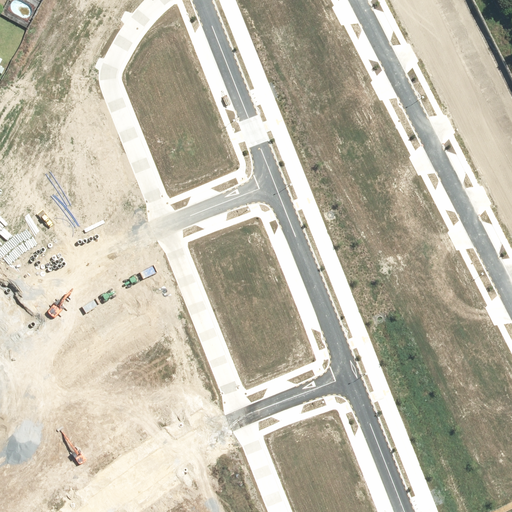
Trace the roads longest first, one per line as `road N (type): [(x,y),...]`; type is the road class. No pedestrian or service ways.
road 1 (residential): [(511,302),(357,0)]
road 2 (residential): [(165,225),(108,91),(107,67),(156,0)]
road 3 (residential): [(350,375),(274,182)]
road 4 (residential): [(242,416),(165,225)]
road 5 (residential): [(274,182),(203,0)]
road 6 (residential): [(14,315),(78,266),(165,225)]
road 7 (residential): [(242,416),(169,455),(94,511)]
road 8 (residential): [(404,511),(350,375)]
